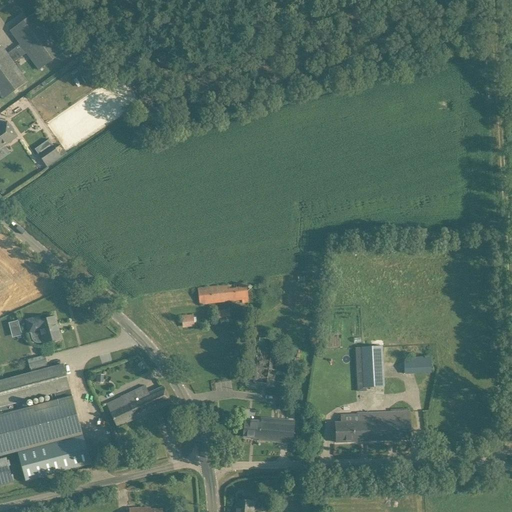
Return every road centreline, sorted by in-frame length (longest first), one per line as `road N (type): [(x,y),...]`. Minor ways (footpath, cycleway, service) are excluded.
road 1 (track): [(491,0),(511,337)]
road 2 (unclassified): [(205,464),(164,369),(0,223)]
road 3 (unclassified): [(205,464),(494,463),(511,471)]
road 4 (unclassified): [(0,508),(205,464)]
